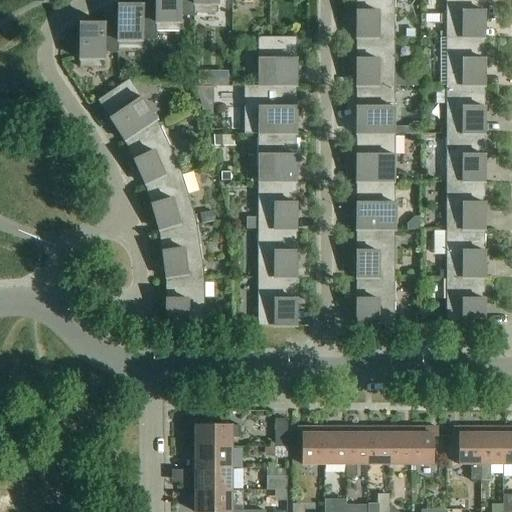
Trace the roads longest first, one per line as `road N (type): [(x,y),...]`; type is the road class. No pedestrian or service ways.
road 1 (residential): [(325,370),(324,0)]
road 2 (residential): [(100,0),(57,22),(47,54),(60,89),(110,164),(129,227)]
road 3 (tertiary): [(325,370),(511,370)]
road 4 (tertiary): [(154,371),(325,370)]
road 5 (residential): [(155,511),(154,371)]
road 6 (tertiary): [(40,305),(89,349),(154,371)]
road 7 (residential): [(129,227),(72,238),(40,305)]
